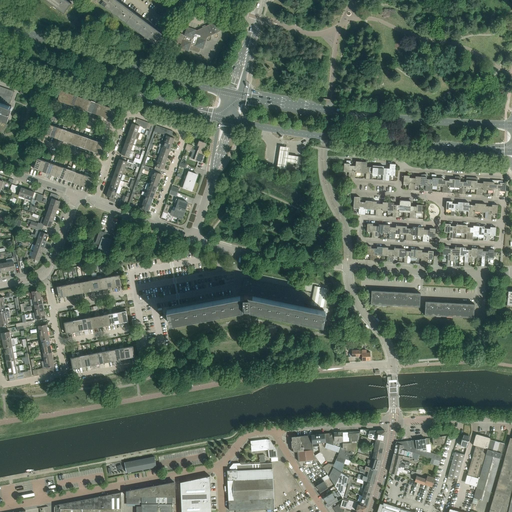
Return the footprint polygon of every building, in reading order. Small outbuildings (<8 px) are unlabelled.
[(64,13),(72,3),(71,3),(67,0),(46,0),(64,13)] [(155,44),(162,33),(117,0),(96,0),(154,43),(154,44),(155,44)] [(220,31),(221,28),(223,23),(217,21),(197,30),(196,30),(194,29),(187,27),(184,35),(183,35),(183,34),(179,33),(176,42),(180,43),(181,43),(180,48),(188,51),(189,49),(193,51),(198,52),(199,52),(200,48),(203,49),(205,42),(207,37),(215,33),(220,31)] [(0,116),(8,120),(12,108),(10,107),(11,106),(9,105),(14,91),(0,86),(0,116)] [(58,101),(62,102),(66,92),(61,90),(60,93),(58,101)] [(112,108),(109,119),(113,120),(117,110),(112,108)] [(130,129),(138,132),(140,133),(142,127),(141,127),(140,126),(138,125),(135,124),(132,123),(130,129)] [(45,135),(50,136),(54,126),(49,124),(45,135)] [(62,129),(58,139),(63,141),(67,128),(63,126),(62,129)] [(128,136),(135,138),(138,139),(140,133),(138,132),(130,129),(128,136)] [(167,136),(165,135),(164,135),(162,141),(164,142),(172,144),(174,138),(171,137),(168,136),(167,135),(167,136)] [(133,145),(135,138),(128,136),(125,142),(133,145)] [(199,145),(197,151),(205,153),(207,148),(205,148),(206,143),(205,142),(205,141),(204,141),(199,140),(198,145),(199,145)] [(100,142),(97,153),(101,154),(105,144),(100,142)] [(125,142),(123,148),(131,151),(133,145),(125,142)] [(159,147),(162,148),(170,150),(172,144),(164,142),(163,145),(160,144),(159,147)] [(290,148),(279,146),(276,168),(286,169),(287,162),(297,163),(298,156),(289,155),(290,148)] [(170,150),(162,148),(159,147),(157,153),(160,154),(168,157),(170,150)] [(134,152),(131,151),(123,148),(121,154),(131,158),(134,152)] [(205,153),(197,151),(194,160),(201,163),(202,160),(203,160),(203,159),(205,153)] [(140,164),(143,155),(141,154),(139,159),(135,158),(134,161),(140,164)] [(160,154),(158,160),(165,163),(168,157),(160,154)] [(297,156),(296,163),(295,167),(303,168),(305,157),(297,156)] [(38,170),(42,160),(37,158),(34,157),(32,165),(35,166),(34,169),(38,170)] [(119,159),(117,165),(125,168),(127,162),(119,159)] [(154,162),(157,163),(156,166),(155,169),(161,171),(161,168),(163,169),(165,163),(158,160),(155,159),(154,162)] [(349,172),(349,178),(352,178),(353,166),(351,166),(351,161),(346,160),(346,163),(344,163),(344,171),(349,172)] [(355,172),(360,173),(361,162),(356,161),(356,166),(353,166),(352,178),(355,178),(355,172)] [(366,179),(369,179),(369,167),(368,167),(367,167),(367,165),(367,162),(361,162),(360,173),(366,173),(366,179)] [(142,164),(139,173),(141,174),(143,168),(148,170),(149,167),(145,165),(142,164)] [(386,168),(386,180),(389,181),(389,175),(395,175),(395,167),(395,164),(390,164),(390,167),(389,169),(386,168)] [(115,172),(123,174),(125,168),(117,165),(115,172)] [(373,167),(369,167),(369,179),(372,179),(372,174),(377,174),(378,166),(373,165),(373,167)] [(63,179),(68,181),(71,170),(72,167),(68,166),(67,169),(63,179)] [(383,180),(386,180),(386,168),(384,168),(384,166),(378,166),(377,174),(383,174),(383,180)] [(154,171),(152,178),(159,180),(161,174),(160,173),(161,171),(155,169),(154,171)] [(187,176),(186,180),(194,183),(197,175),(186,171),(184,175),(187,176)] [(115,172),(113,178),(120,180),(123,174),(115,172)] [(89,188),(94,175),(89,174),(88,176),(85,187),(89,188)] [(421,177),(420,185),(426,185),(425,191),(428,191),(429,179),(426,179),(426,177),(427,177),(427,174),(421,175),(421,177)] [(436,175),(432,174),(431,178),(432,178),(432,179),(429,179),(428,191),(431,191),(432,186),(437,186),(438,178),(436,178),(436,175)] [(409,176),(404,175),(403,182),(403,184),(409,184),(408,190),(411,190),(412,178),(409,178),(409,176)] [(415,184),(420,185),(421,177),(415,176),(415,178),(412,178),(411,190),(414,190),(415,184)] [(442,192),(445,192),(446,180),(445,180),(445,179),(445,178),(444,178),(444,177),(443,176),(442,176),(441,176),(440,177),(440,178),(439,178),(438,178),(437,186),(442,187),(442,192)] [(459,194),(462,194),(463,182),(460,181),(460,177),(455,176),(455,179),(454,187),(459,188),(459,194)] [(466,182),(463,182),(462,194),(465,194),(466,188),(471,189),(472,177),(466,177),(466,180),(466,182)] [(476,195),(479,195),(480,183),(477,183),(477,181),(477,178),(472,177),(471,189),(476,189),(476,195)] [(113,178),(111,184),(118,186),(120,180),(113,178)] [(152,178),(149,184),(157,186),(159,180),(152,178)] [(449,181),(446,180),(445,192),(448,193),(449,187),(454,187),(455,179),(449,179),(449,181)] [(194,183),(186,180),(185,183),(182,182),(180,187),(192,191),(194,183)] [(493,196),(496,196),(497,180),(492,180),(492,182),(488,182),(488,190),(493,190),(493,196)] [(502,181),(497,180),(496,196),(499,197),(500,191),(505,191),(506,183),(502,183),(502,181)] [(483,183),(480,183),(479,195),(482,195),(483,190),(488,190),(488,182),(483,181),(483,183)] [(147,183),(145,189),(155,193),(156,190),(157,189),(157,188),(157,187),(157,186),(149,184),(147,183)] [(111,184),(108,190),(116,193),(118,186),(111,184)] [(19,195),(25,198),(28,190),(21,188),(19,195)] [(146,193),(145,196),(153,199),(155,193),(145,189),(144,192),(146,193)] [(28,190),(25,198),(32,200),(34,192),(28,190)] [(106,196),(110,197),(109,200),(115,202),(116,200),(114,199),(116,193),(108,190),(106,196)] [(143,202),(151,205),(153,199),(145,196),(143,202)] [(358,214),(361,214),(362,202),(360,202),(360,197),(354,197),(353,208),(359,208),(358,214)] [(60,201),(52,198),(50,205),(58,208),(60,201)] [(175,203),(174,207),(176,207),(185,210),(187,202),(176,198),(175,203)] [(399,212),(404,212),(405,201),(400,200),(399,205),(396,205),(395,217),(399,217),(399,212)] [(368,209),(370,209),(371,201),(366,201),(365,203),(362,202),(361,214),(365,215),(365,209),(368,209)] [(375,215),(379,216),(380,204),(376,203),(377,201),(371,201),(370,209),(376,210),(375,215)] [(409,218),(412,218),(413,206),(410,206),(411,201),(405,201),(404,212),(410,212),(409,218)] [(451,215),(454,216),(455,204),(452,203),(452,202),(446,201),(446,204),(446,209),(451,210),(451,215)] [(148,211),(151,205),(143,202),(141,208),(138,208),(137,210),(143,212),(144,210),(148,211)] [(382,210),(387,211),(388,202),(383,202),(382,204),(380,204),(379,216),(382,216),(382,210)] [(393,203),(388,202),(387,211),(393,211),(392,217),(395,217),(396,205),(393,205),(393,203)] [(458,204),(455,204),(454,216),(457,216),(458,210),(463,211),(463,202),(458,202),(458,204)] [(468,217),(471,217),(471,205),(469,205),(469,203),(463,202),(463,211),(468,211),(468,217)] [(475,205),(471,205),(471,217),(474,217),(475,212),(480,212),(480,204),(475,203),(475,205)] [(485,218),(487,218),(488,206),(486,206),(486,204),(480,204),(480,212),(485,212),(485,218)] [(58,208),(50,205),(48,211),(56,214),(58,208)] [(416,206),(413,206),(412,218),(416,218),(416,216),(416,213),(421,213),(422,205),(416,205),(416,206)] [(492,206),(488,206),(487,218),(491,219),(492,213),(497,213),(498,205),(492,205),(492,206)] [(182,218),(185,210),(176,207),(175,211),(172,210),(171,214),(174,215),(182,218)] [(48,211),(45,218),(53,220),(56,214),(48,211)] [(40,223),(51,227),(53,220),(45,218),(42,217),(40,223)] [(373,224),(368,223),(367,223),(367,232),(368,232),(372,232),(372,238),(374,238),(375,226),(373,226),(373,224)] [(378,232),(384,233),(384,225),(379,224),(379,226),(375,226),(374,238),(378,238),(378,232)] [(450,226),(450,224),(445,224),(444,232),(449,232),(449,238),(452,238),(453,226),(450,226)] [(456,233),(461,233),(462,225),(456,224),(456,226),(453,226),(452,238),(455,238),(456,233)] [(390,227),(390,225),(384,225),(384,233),(389,233),(389,239),(391,239),(392,227),(390,227)] [(395,234),(401,234),(401,226),(396,225),(396,227),(392,227),(391,239),(395,239),(395,234)] [(466,239),(469,239),(470,227),(467,227),(467,225),(462,225),(461,233),(466,234),(466,239)] [(407,228),(407,226),(401,226),(401,234),(406,235),(405,240),(409,241),(409,228),(407,228)] [(470,227),(469,239),(472,240),(473,237),(478,237),(478,234),(479,226),(473,226),(473,228),(470,227)] [(483,240),(486,241),(487,229),(484,228),(484,227),(479,226),(478,234),(483,235),(483,240)] [(412,235),(417,235),(418,227),(413,227),(412,229),(409,228),(409,241),(412,241),(412,235)] [(423,230),(424,228),(418,227),(417,235),(423,236),(422,242),(425,242),(426,230),(423,230)] [(490,229),(487,229),(486,241),(489,241),(490,235),(495,236),(496,227),(490,227),(490,229)] [(429,236),(435,237),(435,229),(430,228),(429,230),(426,230),(425,242),(429,242),(429,236)] [(99,245),(97,253),(108,257),(114,241),(112,240),(113,235),(100,231),(95,243),(99,245)] [(40,232),(38,238),(46,241),(48,235),(40,232)] [(38,238),(36,244),(44,247),(46,241),(38,238)] [(36,244),(34,251),(42,253),(44,247),(36,244)] [(371,246),(368,246),(365,246),(365,254),(368,254),(370,254),(370,260),(373,260),(374,248),(371,248),(371,246)] [(443,246),(442,254),(448,255),(447,260),(451,261),(452,249),(448,248),(449,246),(443,246)] [(377,255),(382,255),(382,247),(377,247),(377,249),(374,248),(373,260),(376,261),(377,255)] [(387,261),(390,262),(391,250),(388,249),(388,247),(382,247),(382,255),(387,256),(387,261)] [(460,256),(460,247),(455,247),(454,249),(452,249),(451,261),(454,261),(454,255),(460,256)] [(468,262),(468,250),(465,250),(466,248),(460,247),(460,256),(465,256),(464,262),(468,262)] [(393,256),(399,257),(400,248),(394,248),(394,250),(391,250),(390,262),(393,262),(393,256)] [(405,249),(400,248),(399,257),(404,257),(404,263),(407,263),(408,251),(405,251),(405,249)] [(476,257),(477,249),(472,248),(472,250),(468,250),(468,262),(471,262),(471,256),(476,257)] [(410,258),(415,258),(416,250),(411,249),(411,251),(408,251),(407,263),(410,263),(410,258)] [(477,249),(476,257),(482,257),(481,263),(481,266),(484,266),(485,251),(483,251),(482,251),(483,249),(477,249)] [(485,251),(484,266),(487,266),(488,263),(488,258),(493,258),(494,252),(494,250),(488,249),(488,251),(485,251)] [(422,250),(416,250),(415,258),(421,258),(421,264),(424,264),(425,252),(422,252),(422,250)] [(42,253),(34,251),(31,257),(39,260),(42,253)] [(427,259),(433,259),(434,251),(428,251),(428,252),(425,252),(424,264),(427,264),(427,259)] [(8,271),(15,269),(13,261),(7,262),(8,271)] [(240,293),(240,296),(167,310),(169,323),(243,309),(243,307),(244,307),(244,308),(245,308),(245,309),(245,310),(246,310),(247,310),(247,309),(247,308),(248,308),(248,307),(250,307),(249,309),(323,324),(326,311),(252,296),(252,295),(303,306),(306,291),(304,291),(255,281),(246,279),(245,279),(245,280),(244,280),(244,281),(244,287),(246,287),(246,292),(242,292),(241,292),(240,292),(240,293)] [(59,298),(64,297),(62,286),(61,283),(56,284),(57,287),(55,287),(56,291),(58,291),(59,295),(58,295),(59,295),(59,298)] [(322,288),(315,286),(311,305),(323,307),(327,289),(326,289),(324,288),(322,288)] [(32,291),(33,298),(41,297),(40,293),(41,293),(40,290),(32,291)] [(371,290),(371,295),(371,304),(371,303),(376,303),(376,304),(382,305),(382,304),(387,304),(387,305),(388,291),(371,290)] [(403,305),(404,305),(404,292),(388,291),(387,305),(387,304),(392,304),(392,305),(398,306),(398,304),(403,305),(403,306),(403,305)] [(404,292),(404,305),(408,305),(408,306),(415,307),(415,305),(420,306),(419,307),(420,307),(421,293),(404,292)] [(41,297),(33,298),(34,305),(43,304),(42,301),(41,297)] [(441,316),(442,302),(425,301),(425,315),(425,314),(430,314),(430,315),(436,316),(436,315),(436,314),(441,315),(441,316)] [(442,302),(441,316),(441,315),(446,315),(446,316),(452,317),(452,316),(452,315),(457,316),(457,317),(457,316),(458,303),(442,302)] [(458,303),(457,316),(462,316),(462,317),(468,317),(468,316),(473,317),(473,318),(474,318),(474,304),(458,303)] [(34,305),(35,312),(44,311),(43,307),(43,304),(34,305)] [(44,311),(35,312),(37,319),(45,318),(45,314),(44,311)] [(0,326),(8,325),(7,318),(0,318),(0,326)] [(47,327),(47,324),(38,326),(39,328),(40,333),(48,332),(47,328),(47,327)] [(2,336),(3,340),(11,338),(10,331),(1,333),(2,336)] [(41,340),(49,338),(49,335),(48,335),(48,332),(40,333),(41,340)] [(3,344),(4,347),(12,345),(15,345),(14,338),(11,338),(3,340),(3,344)] [(42,347),(50,345),(50,341),(49,338),(41,340),(42,347)] [(5,354),(14,352),(12,345),(4,347),(4,350),(5,350),(5,354)] [(44,354),(52,352),(51,349),(50,345),(42,347),(44,354)] [(362,356),(362,361),(366,361),(366,360),(370,360),(370,352),(367,352),(366,350),(361,350),(361,351),(359,351),(359,350),(351,351),(352,357),(359,356),(362,356)] [(6,358),(6,361),(15,359),(14,352),(5,354),(6,358)] [(45,361),(53,359),(52,355),(53,355),(52,352),(44,354),(45,361)] [(7,364),(8,368),(16,366),(15,359),(6,361),(7,364)] [(55,372),(54,366),(55,366),(54,363),(53,359),(45,361),(41,361),(42,368),(44,368),(47,367),(51,367),(52,373),(55,372)] [(19,365),(16,366),(8,368),(9,371),(8,371),(9,375),(13,374),(16,373),(19,373),(20,372),(19,365)] [(369,431),(369,434),(372,434),(371,439),(376,440),(384,441),(385,435),(385,434),(385,433),(385,432),(385,431),(384,430),(380,430),(377,430),(369,431)] [(346,432),(342,432),(343,440),(343,442),(343,448),(355,452),(357,452),(359,441),(359,435),(360,431),(346,432)] [(342,432),(334,433),(335,443),(338,442),(338,441),(343,440),(342,432)] [(311,435),(312,447),(319,446),(319,443),(322,442),(325,442),(325,433),(322,434),(318,434),(311,435)] [(327,443),(334,445),(333,433),(325,433),(325,442),(325,443),(327,443)] [(462,436),(460,445),(467,447),(470,437),(470,436),(466,435),(463,434),(462,436)] [(468,472),(467,475),(471,476),(469,485),(476,487),(479,478),(490,439),(490,438),(476,434),(475,438),(473,445),(476,446),(468,472)] [(292,452),(297,451),(302,451),(313,450),(312,447),(311,435),(300,436),(292,437),(292,440),(291,440),(292,452)] [(443,444),(442,436),(439,437),(432,437),(433,445),(443,444)] [(416,448),(427,451),(425,438),(425,439),(421,439),(420,439),(416,440),(416,439),(415,440),(416,448)] [(511,511),(511,438),(510,438),(489,511),(511,511)] [(270,439),(267,439),(250,441),(251,443),(250,444),(250,445),(251,445),(252,451),(268,449),(269,458),(278,457),(277,450),(270,439)] [(479,478),(472,503),(476,504),(477,499),(488,502),(504,443),(499,442),(496,452),(492,450),(495,441),(490,439),(479,478)] [(325,448),(339,452),(341,447),(334,445),(327,443),(325,448)] [(410,447),(408,446),(403,445),(401,444),(396,443),(395,448),(403,450),(405,450),(409,451),(440,461),(442,456),(427,451),(416,448),(412,447),(410,447)] [(355,452),(343,448),(341,447),(339,452),(338,456),(337,456),(351,461),(352,461),(355,452)] [(394,452),(409,456),(410,453),(409,453),(409,451),(405,450),(403,450),(395,448),(394,452)] [(297,451),(298,461),(314,460),(317,458),(315,455),(313,452),(313,450),(302,451),(297,451)] [(380,460),(382,453),(374,451),(371,450),(371,453),(373,453),(373,457),(374,458),(380,460)] [(320,452),(315,455),(317,458),(321,464),(326,460),(320,452)] [(455,452),(448,476),(458,479),(465,455),(455,452)] [(403,456),(394,453),(392,461),(406,464),(409,465),(410,462),(402,460),(403,456)] [(351,461),(337,456),(336,460),(340,462),(349,465),(351,461)] [(126,473),(154,467),(156,467),(154,457),(124,462),(126,473)] [(368,463),(367,466),(377,469),(380,460),(374,458),(373,461),(368,460),(367,463),(368,463)] [(336,460),(334,464),(333,466),(341,472),(343,468),(338,466),(340,462),(336,460)] [(242,463),(241,464),(240,463),(233,463),(233,464),(233,465),(231,467),(230,467),(230,468),(230,470),(227,470),(228,480),(233,480),(233,477),(237,477),(237,470),(260,469),(260,463),(260,462),(242,463)] [(233,480),(228,480),(228,481),(229,500),(229,510),(235,510),(235,511),(238,511),(274,509),(272,468),(272,463),(260,463),(260,469),(237,470),(237,477),(233,477),(233,480)] [(328,463),(323,467),(327,474),(328,474),(328,475),(333,466),(334,464),(328,463)] [(360,466),(359,468),(360,469),(376,474),(377,469),(367,466),(366,465),(366,466),(365,467),(360,466)] [(404,468),(400,467),(391,465),(389,472),(398,475),(399,472),(403,473),(403,472),(407,473),(408,471),(404,470),(404,468)] [(342,472),(341,472),(333,466),(328,475),(328,474),(327,474),(335,486),(335,485),(342,472)] [(360,469),(359,471),(364,473),(363,474),(367,475),(367,476),(375,479),(376,474),(360,469)] [(335,486),(343,498),(347,483),(349,477),(342,472),(335,485),(335,486)] [(359,474),(357,478),(364,480),(373,483),(375,479),(367,476),(359,474)] [(210,476),(180,482),(181,500),(211,498),(210,476)] [(428,476),(427,479),(416,476),(415,481),(432,487),(434,482),(435,478),(428,476)] [(316,486),(320,492),(328,487),(322,478),(317,481),(319,484),(316,486)] [(373,483),(364,480),(361,487),(365,488),(368,489),(371,490),(373,483)] [(140,489),(126,491),(126,492),(126,498),(126,504),(142,504),(142,510),(141,511),(172,511),(172,502),(175,502),(175,497),(175,496),(174,482),(140,489)] [(365,488),(363,495),(369,497),(371,490),(368,489),(365,488)] [(120,511),(121,492),(55,505),(55,511),(120,511)] [(330,502),(332,505),(338,501),(336,497),(335,498),(331,492),(324,497),(327,503),(330,502)] [(359,495),(358,499),(361,500),(360,504),(367,506),(369,497),(363,495),(362,496),(359,495)] [(211,511),(211,498),(181,500),(181,511),(211,511)] [(346,510),(348,503),(349,500),(343,498),(340,508),(344,509),(346,510)] [(413,511),(383,502),(383,504),(381,504),(380,503),(376,511),(413,511)]
